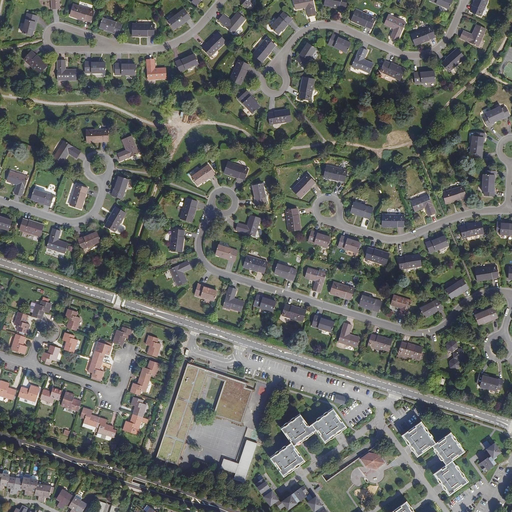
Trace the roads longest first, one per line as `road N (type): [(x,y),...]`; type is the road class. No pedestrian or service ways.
road 1 (residential): [(0,262),(400,390)]
road 2 (residential): [(511,293),(477,295),(445,324),(414,333),(208,267),(199,241),(210,201)]
road 3 (residential): [(236,511),(0,433)]
road 4 (residential): [(0,440),(215,511)]
road 5 (residential): [(463,0),(446,38),(424,54),(399,53),(323,24),(287,48)]
road 6 (residential): [(334,220),(393,240),(465,214),(508,209)]
road 7 (residential): [(0,200),(77,222),(95,210),(101,179)]
road 8 (residential): [(400,390),(383,404),(376,440),(326,476)]
